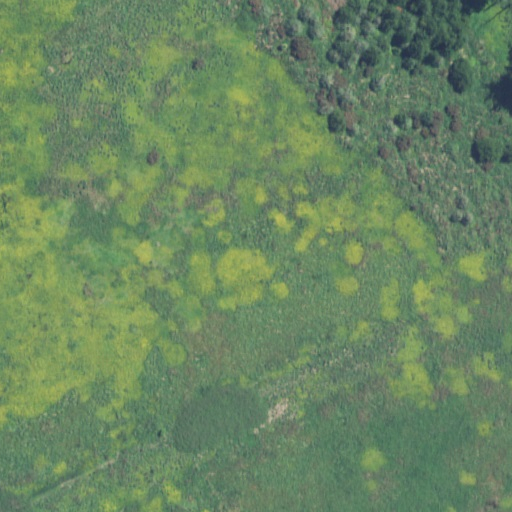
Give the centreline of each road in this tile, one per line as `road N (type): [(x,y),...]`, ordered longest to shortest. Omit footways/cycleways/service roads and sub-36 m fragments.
road 1 (unknown): [(311,511),(220,330),(62,115),(0,51)]
road 2 (unknown): [(0,459),(220,330),(479,201)]
